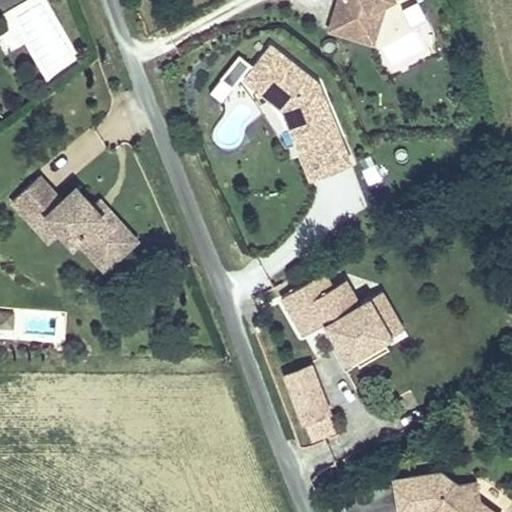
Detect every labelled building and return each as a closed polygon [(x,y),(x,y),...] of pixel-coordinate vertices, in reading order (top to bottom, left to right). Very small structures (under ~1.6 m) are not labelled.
[(338,0),(330,29),(361,39),(370,10),(386,1),(386,0),(338,0)] [(386,1),(370,10),(361,39),(374,42),(386,1)] [(283,109),(297,142),(297,143),(310,138),(315,149),(342,138),(327,104),(323,106),(320,100),(325,98),(318,82),(271,45),(253,68),(245,79),(283,109)] [(241,58),(224,80),(236,90),(245,79),(253,68),(241,58)] [(285,147),(297,142),(283,109),(261,92),(254,100),(285,147)] [(351,162),(342,138),(315,149),(310,138),(297,143),(311,178),(351,162)] [(39,206),(61,229),(73,243),(78,238),(93,254),(106,243),(118,255),(136,239),(108,209),(102,215),(92,204),(76,187),(61,200),(39,176),(13,199),(28,216),(39,206)] [(98,198),(92,204),(102,215),(108,209),(98,198)] [(50,239),(61,229),(39,206),(28,216),(50,239)] [(105,267),(118,255),(106,243),(93,254),(105,267)] [(347,309),(333,285),(325,271),(281,296),(304,334),(329,319),(335,329),(330,332),(348,361),(355,356),(385,340),(394,335),(394,334),(371,295),(360,301),(347,309)] [(346,278),(333,285),(347,309),(360,301),(346,278)] [(382,289),(371,295),(394,334),(405,328),(382,289)] [(325,322),(330,332),(335,329),(329,319),(325,322)] [(389,347),(385,340),(355,356),(359,363),(389,347)] [(287,373),(306,419),(327,411),(308,364),(287,373)] [(327,411),(306,419),(313,437),(334,429),(327,411)] [(496,511),(479,499),(476,481),(458,484),(440,471),(394,478),(399,511),(432,511),(435,508),(441,511),(496,511)]
